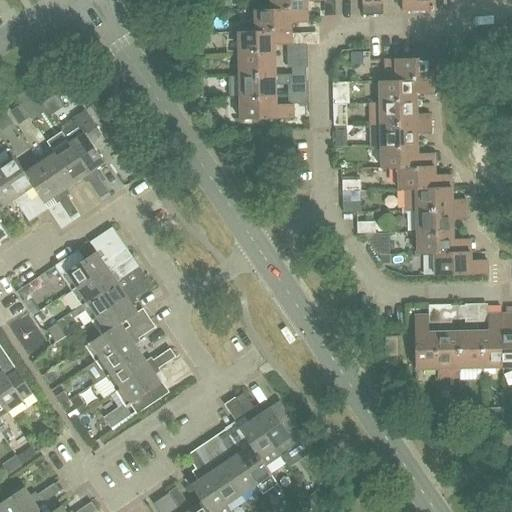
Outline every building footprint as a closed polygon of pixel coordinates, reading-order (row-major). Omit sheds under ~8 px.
[(270,0),(271,11),(308,10),(308,3),(325,2),(324,0),(270,0)] [(362,0),(363,16),(373,15),(372,0),(362,0)] [(372,0),(373,15),(383,15),(382,0),(372,0)] [(402,0),(402,12),(416,12),(415,0),(402,0)] [(415,0),(416,12),(429,11),(429,0),(415,0)] [(256,12),(254,12),(254,33),(291,32),(290,24),(308,23),(308,10),(271,11),(256,11),(256,12)] [(239,34),(237,34),(238,53),(238,55),(274,54),(274,46),(286,46),(291,45),(291,33),(291,32),(254,33),(239,33),(239,34)] [(188,33),(188,41),(203,41),(206,41),(206,33),(197,33),(188,33)] [(274,54),(238,55),(238,56),(239,74),(239,77),(275,76),(274,54)] [(385,83),(396,82),(433,82),(433,74),(449,73),(448,59),(385,60),(385,83)] [(305,68),(292,68),(292,76),(306,75),(305,68)] [(233,77),(229,78),(230,98),(234,98),(239,98),(239,99),(276,98),(275,86),(287,86),(290,86),(290,83),(306,82),(306,81),(306,75),(292,76),(275,76),(239,77),(233,77)] [(433,95),(433,82),(396,82),(385,83),(381,83),(381,81),(376,81),(377,84),(379,84),(379,102),(376,102),(377,105),(377,106),(380,106),(380,105),(417,104),(416,95),(433,95)] [(203,92),(189,92),(189,94),(190,100),(191,100),(204,100),(203,92)] [(276,98),(239,99),(239,101),(239,103),(240,122),(283,120),(289,120),(293,120),(293,105),(287,105),(276,106),(276,98)] [(75,122),(59,132),(60,133),(68,145),(94,183),(91,185),(95,193),(103,188),(97,178),(100,176),(96,171),(105,165),(98,153),(109,146),(97,128),(109,120),(97,102),(85,110),(72,118),(75,122)] [(27,112),(22,104),(12,110),(17,118),(27,112)] [(368,127),(376,127),(430,125),(430,115),(417,115),(417,104),(380,105),(380,106),(377,106),(377,105),(368,105),(368,127)] [(5,110),(0,113),(0,126),(2,130),(14,123),(5,110)] [(377,147),(381,147),(381,148),(417,147),(417,135),(431,135),(430,125),(376,127),(368,127),(369,147),(377,147)] [(89,183),(91,185),(94,183),(68,145),(60,133),(45,143),(53,155),(74,186),(81,181),(85,186),(89,183)] [(418,155),(417,147),(381,148),(381,147),(377,147),(377,151),(380,151),(381,170),(378,170),(378,174),(383,173),(383,171),(398,170),(398,169),(435,168),(434,154),(418,155)] [(0,173),(23,207),(19,210),(24,218),(33,212),(26,201),(29,199),(25,194),(32,189),(23,175),(12,158),(7,150),(0,154),(0,173)] [(53,155),(38,164),(64,203),(60,206),(65,213),(73,207),(67,197),(70,195),(67,190),(74,186),(53,155)] [(23,175),(32,189),(43,206),(52,200),(56,205),(59,203),(60,206),(64,203),(38,164),(23,175)] [(399,192),(404,192),(416,192),(416,190),(451,189),(451,176),(435,176),(435,168),(398,169),(398,170),(399,192)] [(23,207),(0,173),(0,206),(2,210),(11,204),(15,209),(17,208),(19,210),(23,207)] [(108,195),(103,188),(95,193),(100,200),(108,195)] [(412,209),(412,212),(466,211),(466,201),(452,201),(451,189),(416,190),(416,192),(404,192),(405,210),(412,209)] [(73,207),(65,213),(70,220),(78,214),(73,207)] [(416,215),(417,233),(417,234),(452,233),(452,221),(466,220),(466,211),(412,212),(412,215),(416,215)] [(33,212),(24,218),(28,224),(37,218),(33,212)] [(434,254),(471,253),(470,240),(452,240),(452,233),(417,234),(417,233),(413,233),(413,237),(417,236),(417,255),(414,255),(414,259),(420,258),(420,256),(434,255),(434,254)] [(390,256),(390,243),(367,244),(368,246),(376,257),(390,256)] [(126,248),(118,254),(124,263),(132,257),(126,248)] [(54,266),(71,292),(114,263),(117,268),(124,263),(118,254),(108,260),(107,258),(102,261),(96,253),(84,261),(77,250),(54,266)] [(487,276),(487,262),(487,261),(471,262),(471,253),(434,254),(434,255),(434,277),(487,276)] [(390,265),(390,256),(376,257),(382,265),(390,265)] [(114,269),(117,268),(114,263),(71,292),(81,306),(116,283),(111,275),(116,272),(114,269)] [(146,278),(138,283),(144,292),(151,287),(146,278)] [(137,297),(144,292),(138,283),(129,290),(126,286),(121,290),(116,283),(81,306),(70,313),(74,319),(84,311),(91,321),(134,292),(137,297)] [(134,292),(91,321),(101,336),(120,324),(136,313),(130,304),(136,301),(134,298),(137,297),(134,292)] [(450,321),(458,321),(458,307),(450,307),(450,321)] [(502,368),(511,367),(511,314),(501,315),(502,368)] [(484,369),(502,368),(501,315),(487,316),(488,332),(480,333),(481,369),(481,374),(484,374),(484,369)] [(435,375),(437,375),(438,375),(438,370),(437,370),(437,334),(429,334),(428,317),(414,317),(416,371),(435,370),(435,375)] [(149,320),(142,325),(147,333),(155,328),(149,320)] [(125,331),(120,324),(101,336),(84,347),(95,362),(137,333),(140,338),(147,333),(142,325),(132,331),(130,328),(125,331)] [(105,377),(140,353),(135,346),(140,342),(138,339),(140,338),(137,333),(95,362),(105,377)] [(460,381),(460,374),(459,333),(437,334),(437,370),(438,370),(438,375),(437,375),(438,382),(460,381)] [(459,333),(460,374),(462,374),(462,370),(481,369),(480,333),(459,333)] [(398,337),(385,338),(385,359),(399,359),(398,337)] [(21,400),(30,394),(0,348),(0,370),(1,372),(0,372),(0,403),(6,413),(23,402),(21,400)] [(163,354),(168,363),(175,358),(169,350),(163,354)] [(146,362),(140,353),(105,377),(114,392),(158,363),(161,368),(168,363),(163,354),(153,361),(151,358),(146,362)] [(159,369),(161,368),(158,363),(114,392),(124,407),(129,403),(137,414),(151,405),(145,395),(160,384),(155,376),(160,372),(159,369)] [(64,391),(55,397),(61,406),(70,400),(64,391)] [(235,399),(240,407),(248,402),(243,394),(235,399)] [(79,414),(82,413),(87,409),(81,398),(73,403),(79,414)] [(253,409),(248,402),(240,407),(247,417),(244,419),(248,424),(239,429),(250,446),(260,460),(265,468),(280,457),(249,411),(253,409)] [(253,409),(249,411),(280,457),(306,441),(281,403),(270,409),(264,413),(262,415),(258,409),(255,412),(253,409)] [(492,408),(493,425),(504,425),(503,408),(492,408)] [(230,438),(225,430),(216,436),(222,444),(230,438)] [(241,496),(256,487),(230,449),(235,446),(230,438),(222,444),(228,454),(226,455),(229,461),(221,467),(241,496)] [(235,446),(230,449),(256,487),(261,494),(273,486),(276,484),(265,468),(260,460),(250,446),(243,451),(240,446),(237,448),(235,446)] [(35,455),(30,447),(16,457),(22,464),(35,455)] [(187,456),(192,464),(200,459),(195,451),(187,456)] [(232,511),(228,505),(226,507),(200,469),(205,466),(200,459),(192,464),(196,470),(192,473),(198,482),(191,486),(201,502),(208,511),(232,511)] [(206,468),(205,466),(200,469),(226,507),(228,505),(241,496),(221,467),(214,471),(210,466),(206,468)] [(53,483),(44,489),(50,498),(59,493),(53,483)] [(321,484),(310,491),(317,501),(328,494),(321,484)] [(172,501),(181,495),(176,487),(167,493),(172,501)] [(0,502),(0,511),(18,511),(40,498),(43,503),(45,502),(50,498),(44,489),(35,495),(33,492),(28,496),(23,488),(0,502)] [(186,502),(181,495),(172,501),(178,510),(176,511),(175,511),(185,511),(181,505),(186,502)] [(40,498),(18,511),(51,511),(45,502),(43,503),(40,498)] [(296,509),(297,511),(309,511),(313,510),(307,501),(296,509)] [(187,504),(186,502),(181,505),(185,511),(208,511),(201,502),(193,508),(190,503),(187,504)] [(89,503),(81,508),(83,511),(93,511),(95,511),(89,503)]
